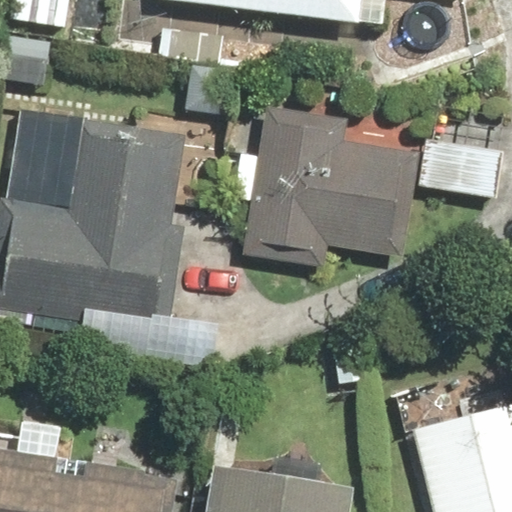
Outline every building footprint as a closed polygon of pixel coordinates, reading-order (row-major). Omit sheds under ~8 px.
[(167,0),(167,5),(375,22),(376,0),(167,0)] [(0,89),(57,92),(59,49),(0,46),(0,89)] [(21,113),(9,221),(21,222),(11,312),(87,320),(84,349),(214,364),(218,328),(183,324),(204,133),(21,113)] [(504,200),(506,152),(432,149),(434,122),(234,113),(229,247),(254,248),(253,270),(337,274),(338,254),(422,257),(424,197),(504,200)] [(511,511),(511,414),(424,437),(443,511),(511,511)] [(0,511),(187,511),(191,470),(71,461),(74,431),(25,426),(23,454),(0,451),(0,511)] [(359,511),(363,490),(220,469),(213,511),(359,511)]
